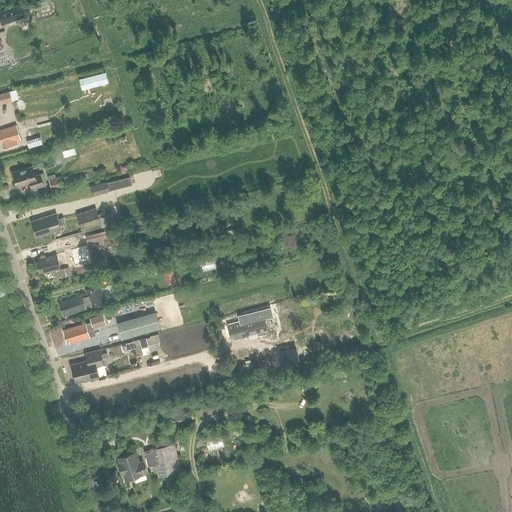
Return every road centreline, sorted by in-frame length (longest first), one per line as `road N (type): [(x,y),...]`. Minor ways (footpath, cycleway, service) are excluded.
road 1 (residential): [(100,511),(0,229)]
road 2 (track): [(58,392),(231,348)]
road 3 (track): [(203,511),(194,431),(205,417),(244,411)]
